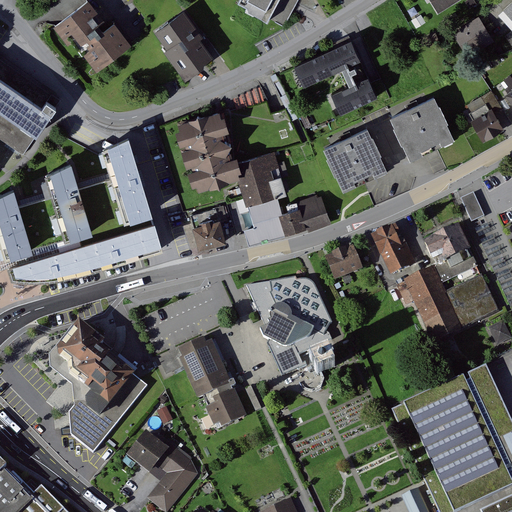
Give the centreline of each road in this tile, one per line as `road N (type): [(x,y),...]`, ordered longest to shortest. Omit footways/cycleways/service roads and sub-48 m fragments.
road 1 (secondary): [(0,333),(81,296),(329,234),(511,144)]
road 2 (residential): [(1,5),(86,101),(115,119),(132,119),(261,66),(371,0)]
road 3 (secondary): [(104,511),(0,426)]
